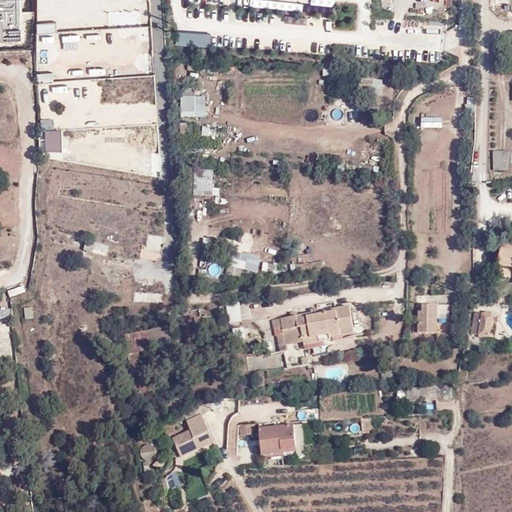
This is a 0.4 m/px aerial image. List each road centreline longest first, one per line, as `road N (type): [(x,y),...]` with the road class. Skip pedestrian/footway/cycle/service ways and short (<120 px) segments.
road 1 (residential): [(463,0),(464,64),(447,82),(414,94),(400,116),(404,282)]
road 2 (unknown): [(0,74),(25,88),(32,161),(23,266),(0,285)]
